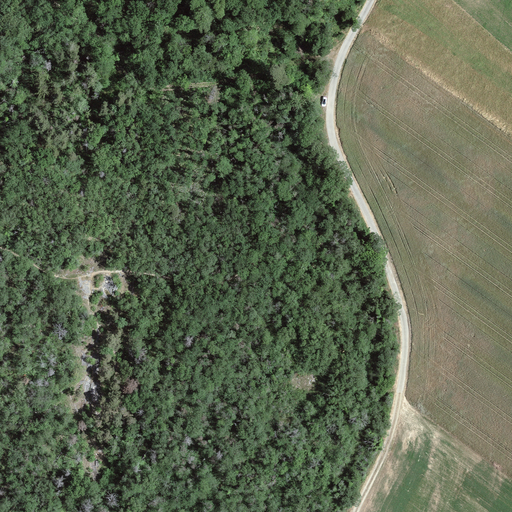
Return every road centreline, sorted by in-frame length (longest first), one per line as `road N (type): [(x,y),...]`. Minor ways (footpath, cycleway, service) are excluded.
road 1 (unclassified): [(370,0),(337,66),(330,116),(405,332),(399,400)]
road 2 (track): [(404,368),(350,466),(292,511)]
road 3 (track): [(399,400),(356,511)]
